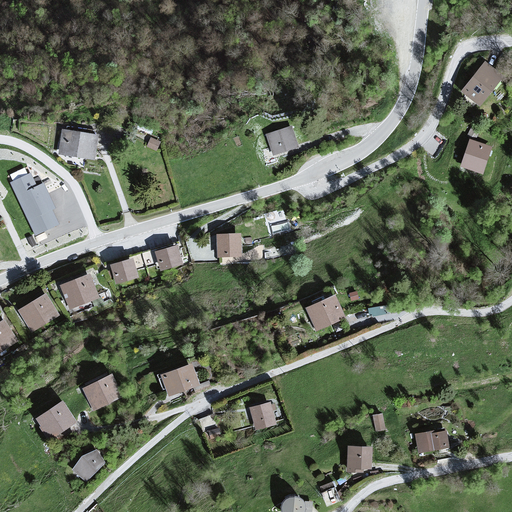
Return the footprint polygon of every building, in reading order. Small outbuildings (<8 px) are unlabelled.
[(481,65),(461,93),(481,107),(501,79),(481,65)] [(291,127),(265,136),(273,158),(299,149),(291,127)] [(97,138),(60,133),(57,157),(94,161),(97,138)] [(493,148),(469,140),(461,167),(485,174),(493,148)] [(31,173),(10,182),(35,235),(59,224),(53,210),(56,208),(44,182),(37,186),(31,173)] [(241,235),(216,237),(218,259),(243,257),(241,235)] [(178,247),(156,255),(162,273),(184,266),(178,247)] [(134,261),(110,269),(116,287),(140,280),(134,261)] [(91,276),(60,289),(70,313),(100,300),(91,276)] [(45,296),(19,313),(34,336),(60,319),(45,296)] [(335,296),(306,310),(317,333),(346,320),(335,296)] [(4,321),(0,323),(0,355),(19,343),(4,321)] [(191,365),(160,377),(169,398),(200,386),(191,365)] [(113,375),(83,390),(94,413),(124,398),(113,375)] [(270,402),(250,410),(259,432),(279,425),(270,402)] [(63,403),(35,420),(49,441),(76,424),(63,403)] [(384,413),(373,416),(377,434),(388,431),(384,413)] [(444,429),(415,435),(419,454),(448,448),(444,429)] [(371,447),(346,448),(347,471),(372,470),(371,447)] [(82,458),(72,471),(89,482),(107,466),(97,451),(82,458)] [(297,498),(291,498),(282,500),(279,508),(279,511),(311,511),(311,504),(303,503),(300,501),(297,498)]
